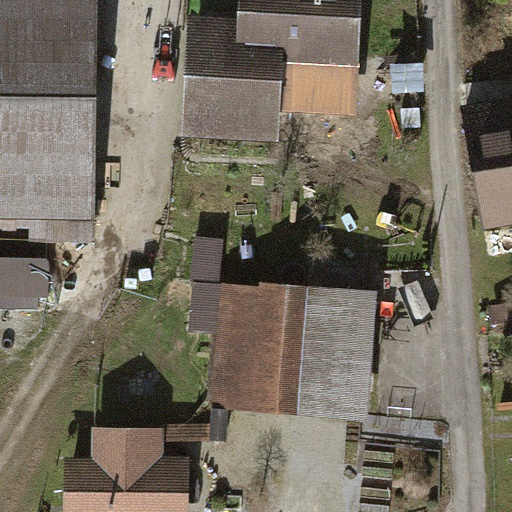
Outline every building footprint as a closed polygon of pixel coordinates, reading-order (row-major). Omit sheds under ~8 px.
[(0,0),(0,234),(106,236),(107,0),(0,0)] [(369,0),(196,0),(190,153),(287,158),(291,78),(366,81),(369,0)] [(511,243),(511,115),(471,122),(490,247),(511,243)] [(50,267),(0,265),(0,305),(49,306),(50,267)] [(383,308),(223,295),(212,427),(372,439),(383,308)] [(511,312),(489,314),(491,336),(511,334),(511,312)] [(70,471),(69,511),(196,511),(198,467),(167,467),(168,435),(97,434),(96,471),(70,471)]
